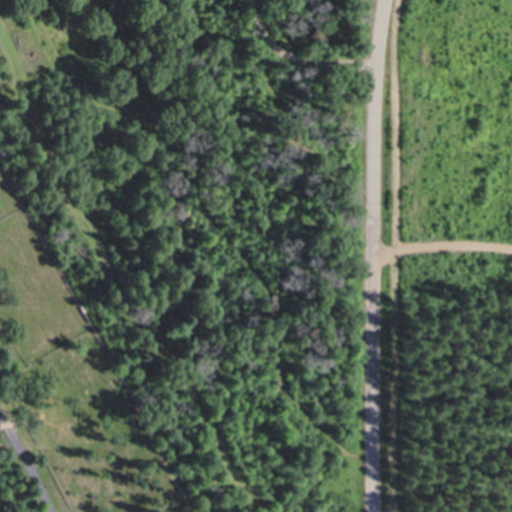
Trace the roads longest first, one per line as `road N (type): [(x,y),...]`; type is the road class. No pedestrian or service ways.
road 1 (residential): [(374,511),(371,331),(385,0)]
road 2 (track): [(394,511),(399,0)]
